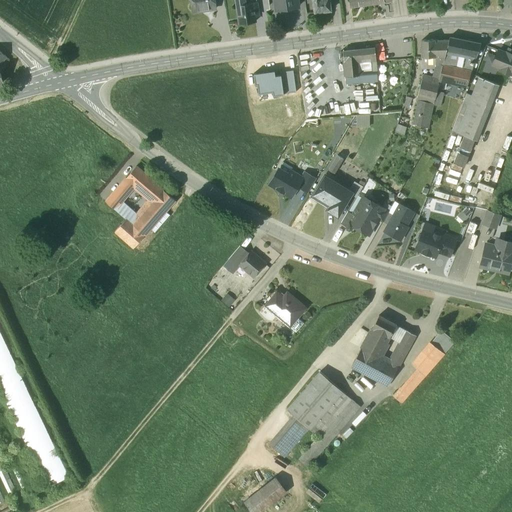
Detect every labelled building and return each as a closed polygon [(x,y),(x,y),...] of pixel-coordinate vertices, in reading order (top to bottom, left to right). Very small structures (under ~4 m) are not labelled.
[(190,0),(191,1),(193,12),(215,9),(214,0),(190,0)] [(297,0),(274,0),(276,10),(298,7),(297,0)] [(312,0),(315,12),(330,10),(328,0),(312,0)] [(245,4),(236,5),(239,24),(256,21),(255,16),(259,15),(257,2),(245,4)] [(450,36),(449,39),(447,49),(451,50),(457,51),(460,38),(450,36)] [(480,43),(460,38),(457,51),(465,53),(477,56),(480,43)] [(421,57),(436,57),(436,39),(421,40),(421,57)] [(449,39),(436,39),(436,57),(436,62),(443,63),(447,49),(449,39)] [(377,81),(375,47),(343,51),(347,84),(377,81)] [(447,49),(443,63),(448,64),(451,50),(447,49)] [(511,53),(506,52),(506,53),(498,50),(493,64),(500,67),(500,68),(511,72),(511,71),(511,53)] [(477,56),(465,53),(462,67),(472,70),(477,56)] [(436,57),(421,57),(422,69),(435,68),(436,62),(436,57)] [(439,80),(442,63),(436,62),(435,68),(433,78),(439,80)] [(448,64),(443,63),(442,63),(439,80),(440,80),(467,86),(472,70),(462,67),(448,64)] [(284,93),(296,92),(293,70),(280,72),(281,75),(284,93)] [(284,93),(281,75),(275,76),(274,71),(253,74),(255,85),(257,85),(258,94),(272,92),(273,96),(284,95),(284,93)] [(433,78),(423,75),(416,100),(418,101),(433,105),(436,91),(440,80),(439,80),(433,78)] [(498,85),(479,77),(472,95),(473,95),(472,96),(491,103),(498,85)] [(443,93),(436,91),(433,105),(440,106),(443,93)] [(466,93),(451,131),(458,133),(472,96),(473,95),(472,95),(466,93)] [(491,103),(472,96),(458,133),(476,141),(491,103)] [(433,105),(418,101),(413,124),(428,128),(433,105)] [(369,116),(357,116),(357,127),(369,126),(369,116)] [(395,132),(404,135),(407,127),(398,124),(395,132)] [(344,158),(338,155),(329,169),(335,173),(344,158)] [(163,190),(136,167),(126,178),(133,184),(153,202),(163,190)] [(270,185),(291,197),(297,186),(296,186),(301,177),(290,171),(288,175),(279,169),(270,185)] [(308,193),(316,179),(304,172),(301,177),(296,186),(297,186),(308,193)] [(348,190),(325,176),(313,195),(330,205),(327,210),(337,216),(350,195),(352,193),(348,190)] [(126,178),(106,201),(126,219),(133,226),(144,212),(142,210),(138,214),(126,205),(127,203),(122,198),(133,184),(126,178)] [(362,187),(353,182),(348,190),(352,193),(350,195),(355,198),(362,187)] [(144,212),(133,226),(144,235),(174,200),(163,191),(153,202),(144,212)] [(353,215),(349,222),(353,225),(368,234),(377,219),(377,218),(382,209),(363,198),(353,215)] [(387,224),(384,231),(399,240),(405,230),(403,229),(413,212),(399,204),(393,215),(387,224)] [(388,212),(382,209),(377,218),(377,219),(383,222),(388,212)] [(499,216),(487,211),(483,224),(495,228),(499,216)] [(347,212),(341,223),(346,226),(349,222),(353,215),(347,212)] [(388,212),(383,222),(387,224),(393,215),(388,212)] [(126,219),(115,232),(134,248),(144,235),(133,226),(126,219)] [(443,236),(432,232),(431,234),(422,230),(421,233),(419,234),(418,237),(419,240),(415,249),(435,257),(437,251),(443,236)] [(456,240),(443,235),(443,236),(437,251),(449,256),(456,240)] [(502,248),(486,245),(481,266),(491,268),(491,265),(509,270),(511,255),(511,242),(504,241),(502,248)] [(240,246),(230,258),(239,265),(249,253),(240,246)] [(265,264),(250,251),(249,253),(239,265),(254,278),(265,264)] [(239,265),(230,258),(228,260),(233,264),(228,269),(233,273),(239,265)] [(287,293),(283,298),(277,292),(265,306),(290,327),(297,318),(305,308),(287,293)] [(396,326),(378,316),(372,328),(389,338),(396,326)] [(297,318),(290,327),(296,332),(303,323),(297,318)] [(372,328),(361,349),(379,358),(389,338),(372,328)] [(406,331),(400,342),(409,347),(415,336),(406,331)] [(455,342),(441,331),(435,338),(449,349),(455,342)] [(0,388),(47,485),(68,476),(0,334),(0,388)] [(449,349),(435,338),(431,343),(434,346),(444,354),(449,349)] [(400,342),(392,356),(401,361),(409,347),(400,342)] [(434,346),(415,368),(418,371),(425,376),(444,354),(434,346)] [(379,358),(361,349),(351,366),(388,386),(398,368),(389,364),(379,358)] [(401,361),(392,356),(389,364),(398,368),(401,361)] [(418,371),(402,390),(408,396),(425,376),(418,371)] [(320,372),(287,410),(292,415),(308,429),(310,430),(342,392),(320,372)] [(402,390),(400,388),(393,397),(401,404),(408,396),(402,390)] [(342,392),(310,430),(318,437),(351,399),(342,392)] [(318,437),(298,460),(308,467),(360,407),(351,399),(318,437)] [(308,429),(292,415),(269,444),(285,457),(308,429)] [(0,420),(0,439),(24,490),(31,486),(0,420)] [(349,428),(342,435),(346,439),(353,432),(349,428)] [(0,474),(10,496),(18,492),(0,454),(0,474)] [(276,478),(244,503),(250,511),(259,511),(286,491),(276,478)]
